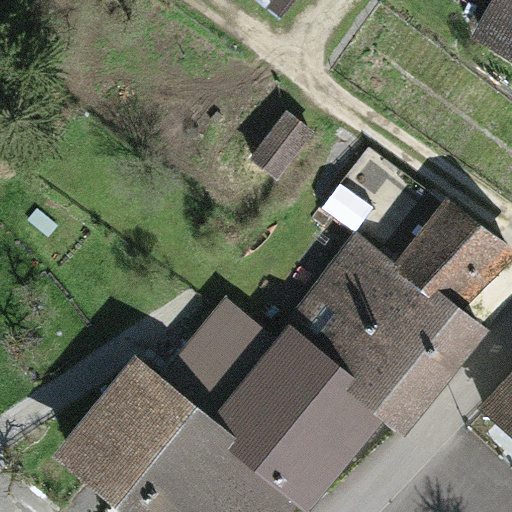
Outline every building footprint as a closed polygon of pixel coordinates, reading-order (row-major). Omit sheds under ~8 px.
[(511,7),(496,34),(511,44),(511,7)] [(287,113),(257,162),(276,174),(306,125),(287,113)] [(396,269),(457,319),(511,253),(511,247),(455,200),(396,269)] [(287,328),(385,410),(407,429),(482,340),(457,319),(396,269),(362,240),(287,328)] [(217,412),(276,342),(230,304),(171,374),(217,412)] [(242,433),(232,445),(304,505),(385,410),(287,328),(276,342),(217,412),(242,433)] [(145,352),(63,449),(138,511),(175,511),(177,510),(180,511),(298,511),(304,505),(232,445),(242,433),(217,412),(171,374),(145,352)] [(511,395),(494,414),(511,431),(511,395)]
